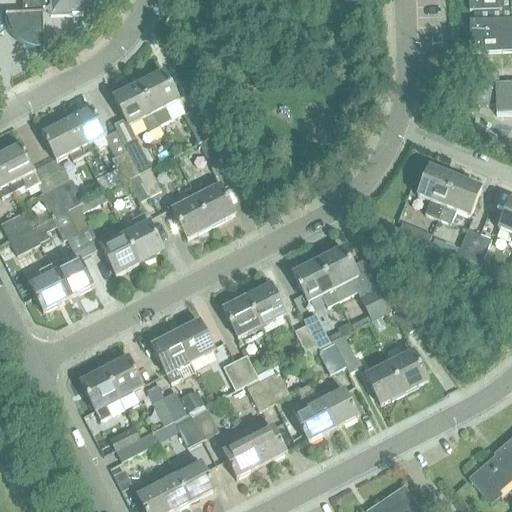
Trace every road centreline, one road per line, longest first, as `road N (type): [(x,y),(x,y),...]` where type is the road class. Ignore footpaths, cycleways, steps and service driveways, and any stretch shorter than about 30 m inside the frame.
road 1 (residential): [(34,366),(337,212),(369,179),(395,132)]
road 2 (residential): [(0,115),(101,62),(129,38),(147,0)]
road 3 (residential): [(107,511),(34,366)]
road 4 (residential): [(274,509),(394,448)]
road 5 (residential): [(395,132),(401,0)]
road 6 (residential): [(394,448),(508,384)]
road 7 (residential): [(511,180),(395,132)]
